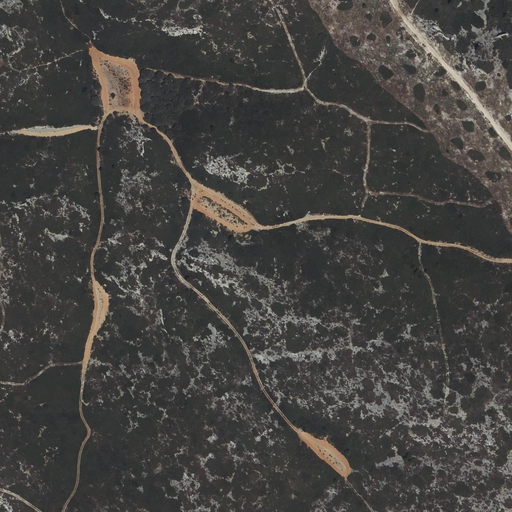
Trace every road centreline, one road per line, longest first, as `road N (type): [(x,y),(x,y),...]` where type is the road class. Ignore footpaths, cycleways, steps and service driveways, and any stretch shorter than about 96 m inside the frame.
road 1 (track): [(138,113),(198,185),(261,229),(332,214),(511,261)]
road 2 (track): [(105,115),(95,315),(84,358),(82,411),(91,434),(63,511)]
road 3 (track): [(194,180),(171,259),(246,347),(260,384),(298,432)]
road 4 (track): [(392,0),(511,143)]
road 5 (track): [(93,50),(105,115),(138,113),(131,65)]
